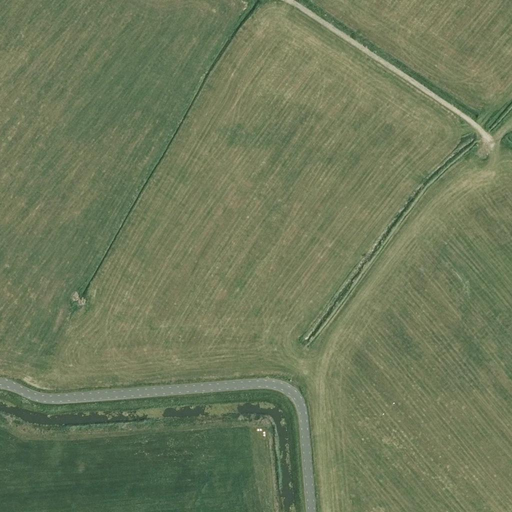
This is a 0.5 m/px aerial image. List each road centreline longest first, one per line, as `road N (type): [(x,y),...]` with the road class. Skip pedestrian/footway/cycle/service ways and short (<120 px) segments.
road 1 (tertiary): [(311,511),(302,409),(280,385),(47,399),(0,383)]
road 2 (track): [(283,0),(470,124),(483,138),(480,155)]
